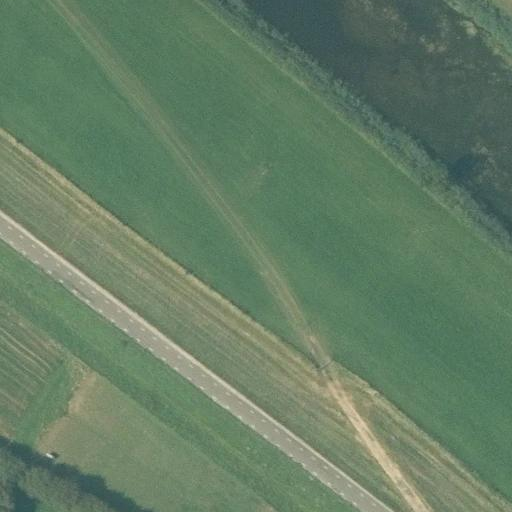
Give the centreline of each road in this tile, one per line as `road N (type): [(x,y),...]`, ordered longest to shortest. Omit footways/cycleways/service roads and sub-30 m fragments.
road 1 (tertiary): [(371,511),(0,234)]
road 2 (unclassified): [(419,511),(336,393)]
